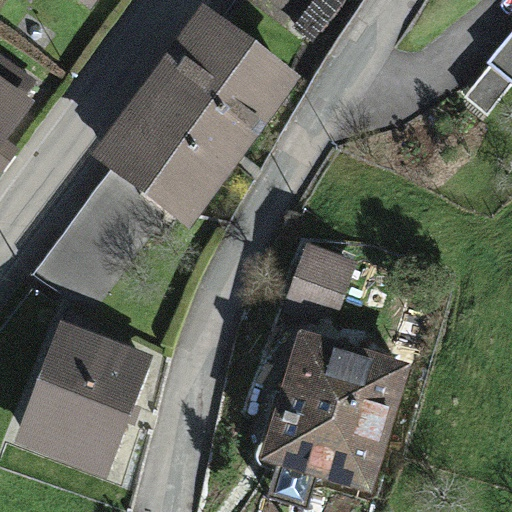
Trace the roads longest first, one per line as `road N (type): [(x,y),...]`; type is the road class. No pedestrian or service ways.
road 1 (residential): [(380,0),(236,240),(199,354),(172,511)]
road 2 (secondary): [(0,241),(181,0)]
